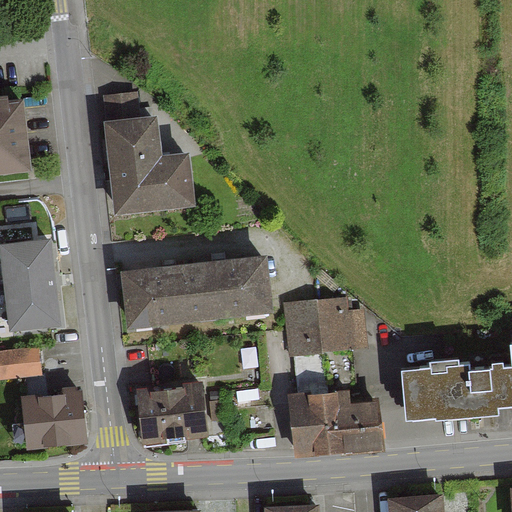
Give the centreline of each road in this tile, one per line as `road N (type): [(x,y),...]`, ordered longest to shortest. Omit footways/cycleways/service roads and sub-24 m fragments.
road 1 (residential): [(61,0),(116,480)]
road 2 (residential): [(116,480),(511,455)]
